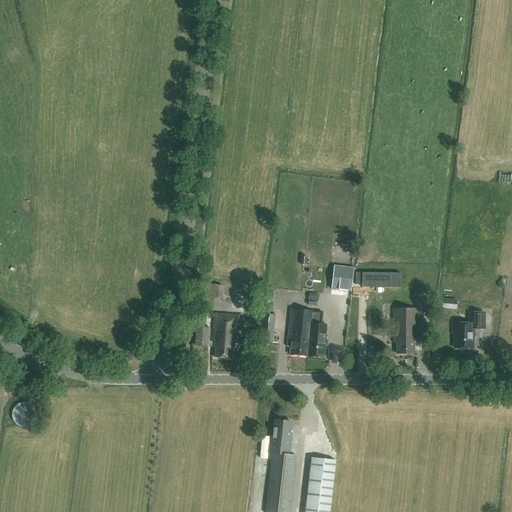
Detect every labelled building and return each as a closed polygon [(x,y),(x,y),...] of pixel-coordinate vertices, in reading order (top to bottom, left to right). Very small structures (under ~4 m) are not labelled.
[(354,268),(334,266),(331,290),(351,292),(354,268)] [(215,285),(214,298),(222,299),(223,286),(215,285)] [(449,309),(450,299),(442,298),(441,308),(449,309)] [(308,356),(311,323),(312,311),(291,309),(287,345),(290,345),(290,354),(308,356)] [(415,354),(415,310),(392,310),(392,354),(415,354)] [(452,334),(454,334),(454,349),(473,349),(473,329),(484,329),(484,313),(469,313),(469,324),(452,324),(452,334)] [(237,342),(239,316),(214,314),(212,346),(215,347),(215,358),(232,359),(233,341),(237,342)] [(272,344),(275,316),(262,314),(259,342),(272,344)] [(311,323),(308,356),(324,358),(325,346),(326,346),(327,345),(328,341),(326,339),(325,339),(326,325),(311,323)] [(208,346),(208,341),(209,329),(196,328),(195,345),(208,346)] [(17,406),(16,407),(14,409),(13,411),(12,413),(12,416),(12,418),(12,420),(13,422),(15,424),(16,426),(18,427),(20,428),(22,429),(25,429),(27,428),(29,428),(31,427),(33,425),(34,423),(35,421),(36,419),(37,417),(37,415),(36,413),(35,410),(34,408),(32,407),(30,406),(28,405),(26,404),(24,404),(22,404),(19,405),(17,406)] [(289,437),(291,422),(275,420),(274,428),(272,428),(270,454),(272,455),(265,511),(289,511),(296,455),(289,455),(291,437),(289,437)] [(329,511),(335,460),(311,457),(305,511),(329,511)]
